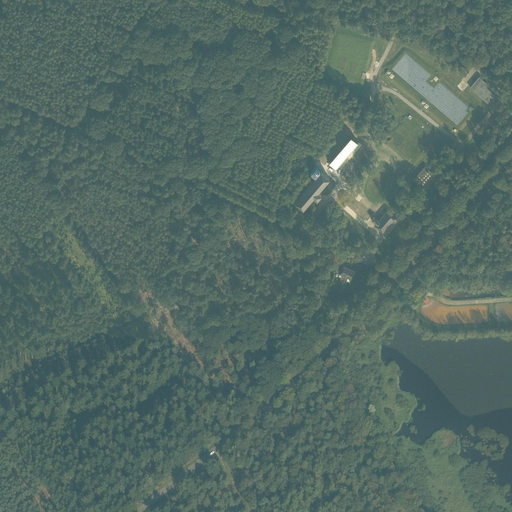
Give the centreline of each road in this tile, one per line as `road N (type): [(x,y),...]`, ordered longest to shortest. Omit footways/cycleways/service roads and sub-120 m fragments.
road 1 (tertiary): [(137,511),(290,386),(395,277)]
road 2 (track): [(76,124),(295,228)]
road 3 (unclassified): [(391,37),(361,110),(360,153),(295,228)]
road 4 (unclassified): [(363,261),(492,105)]
road 5 (tertiary): [(395,277),(511,152)]
road 6 (track): [(407,0),(391,37),(511,71)]
road 7 (track): [(148,0),(76,124)]
road 8 (track): [(391,37),(268,0)]
